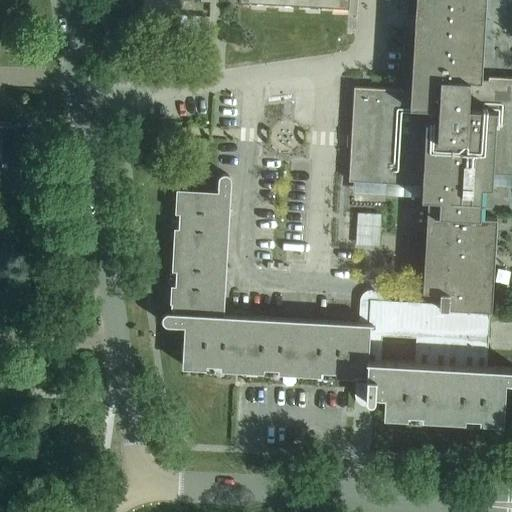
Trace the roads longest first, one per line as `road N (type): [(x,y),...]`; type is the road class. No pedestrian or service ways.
road 1 (residential): [(511,507),(141,482)]
road 2 (residential): [(83,99),(353,68),(367,0)]
road 3 (residential): [(114,340),(83,99)]
road 4 (residential): [(141,482),(114,340)]
